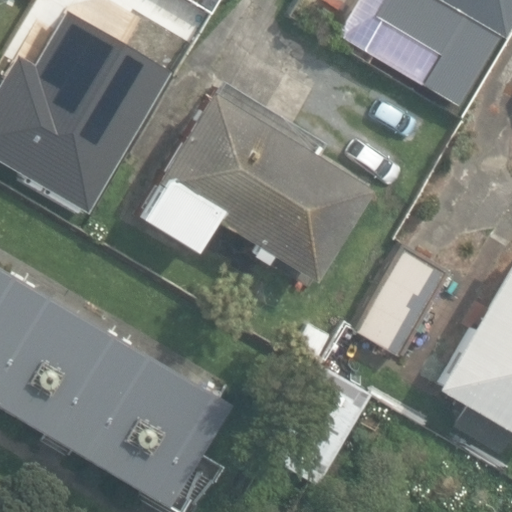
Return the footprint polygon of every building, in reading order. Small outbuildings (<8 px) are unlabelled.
[(49,0),(47,4),(62,13),(69,0),(49,0)] [(121,0),(126,18),(176,47),(194,21),(161,0),(121,0)] [(511,4),(511,0),(351,0),(348,5),(363,14),(347,41),(452,105),(511,4)] [(0,122),(0,159),(78,205),(121,132),(26,76),(0,122)] [(364,184),(205,91),(132,215),(189,248),(208,216),(250,240),(244,251),(259,260),(264,252),(308,278),(364,184)] [(511,231),(509,230),(423,378),(452,395),(438,420),(487,448),(501,424),(511,430),(511,231)] [(342,315),(389,343),(439,258),(392,231),(342,315)] [(0,404),(159,497),(217,397),(0,269),(0,404)] [(310,348),(322,323),(301,312),(288,337),(310,348)] [(317,361),(260,453),(310,484),(367,392),(317,361)]
